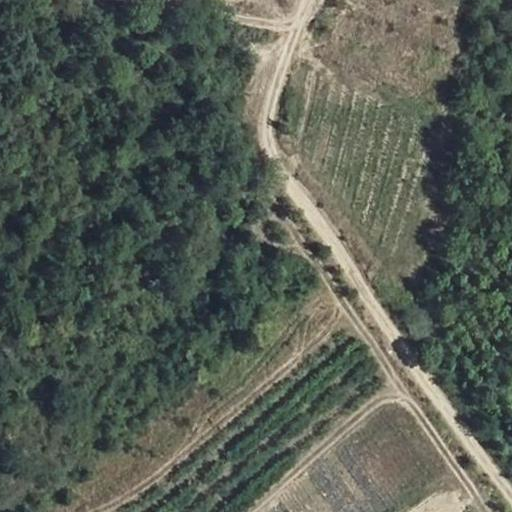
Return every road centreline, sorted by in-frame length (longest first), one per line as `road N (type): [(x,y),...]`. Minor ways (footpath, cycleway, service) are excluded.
road 1 (track): [(511,494),(281,174),(271,104),(303,0)]
road 2 (track): [(297,20),(258,25),(121,0)]
